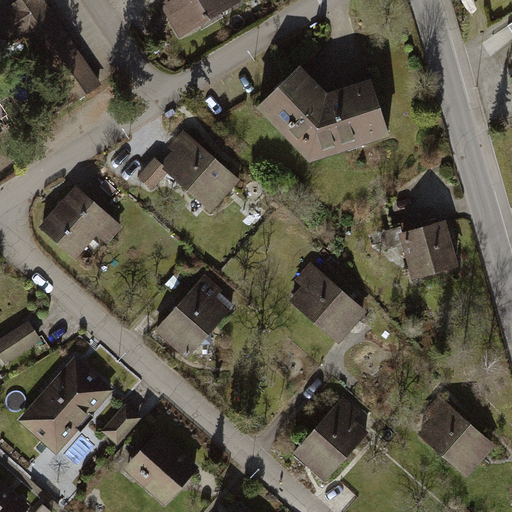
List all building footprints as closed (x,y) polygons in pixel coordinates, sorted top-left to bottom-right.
[(101,86),(48,0),(11,0),(0,7),(0,59),(31,40),(71,104),(101,86)] [(240,0),(161,0),(184,39),(244,6),(240,0)] [(303,66),(260,109),(313,163),(390,137),(372,83),(332,96),(303,66)] [(240,181),(188,135),(166,160),(158,153),(139,174),(155,188),(171,170),(214,209),(240,181)] [(74,183),(37,226),(77,261),(103,232),(112,240),(124,227),(74,183)] [(446,220),(401,234),(414,279),(460,266),(446,220)] [(369,309),(312,263),(298,281),(304,285),(291,301),(342,342),(369,309)] [(227,290),(208,274),(166,326),(198,352),(232,310),(219,300),(227,290)] [(32,322),(0,341),(0,349),(11,367),(47,345),(32,322)] [(117,387),(77,353),(20,420),(60,453),(117,387)] [(497,449),(440,395),(425,412),(437,423),(425,435),(470,478),(497,449)] [(363,412),(346,397),(296,455),(328,483),(370,434),(355,422),(363,412)] [(145,418),(129,403),(104,431),(121,445),(145,418)] [(204,467),(162,430),(126,471),(168,508),(204,467)] [(0,511),(29,511),(35,506),(17,489),(0,473),(0,511)] [(251,511),(241,503),(233,511),(251,511)]
